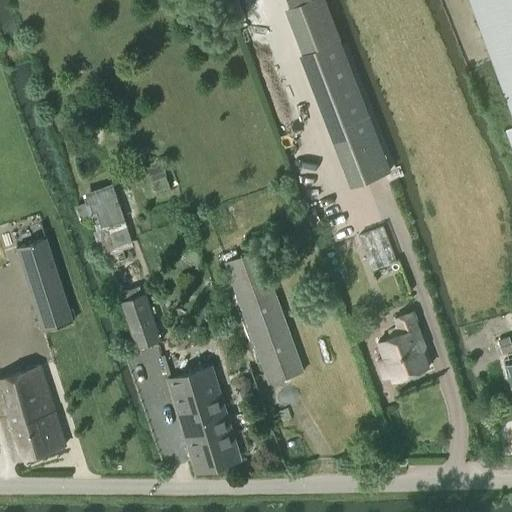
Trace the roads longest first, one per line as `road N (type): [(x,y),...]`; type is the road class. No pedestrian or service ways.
road 1 (unknown): [(474,482),(456,394),(402,232),(392,216),(345,195),(263,28)]
road 2 (unclassified): [(0,487),(511,481)]
